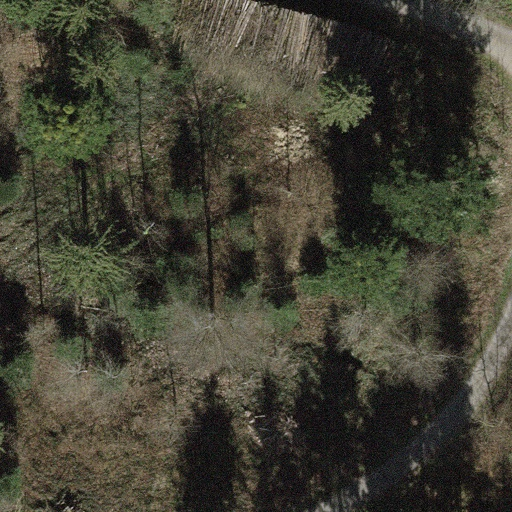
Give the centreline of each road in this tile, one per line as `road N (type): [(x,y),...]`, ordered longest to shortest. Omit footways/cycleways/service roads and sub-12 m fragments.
road 1 (track): [(324,511),(432,444),(511,328)]
road 2 (track): [(358,0),(511,56)]
